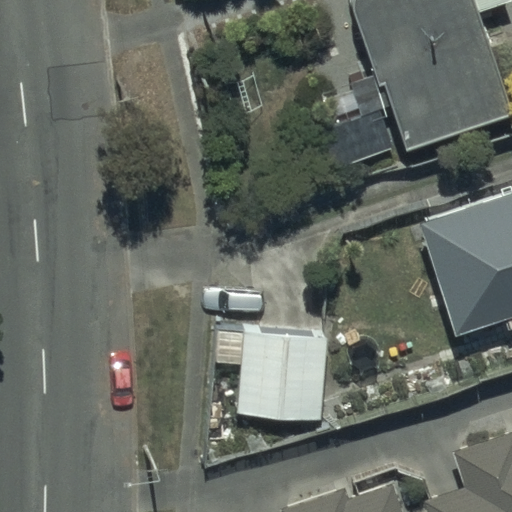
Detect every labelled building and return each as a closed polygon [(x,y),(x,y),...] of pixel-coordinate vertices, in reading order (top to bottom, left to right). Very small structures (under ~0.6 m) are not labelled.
[(346,0),(372,75),(347,83),(358,116),(303,135),(316,173),(401,143),(403,147),(508,110),(474,11),(506,0),(346,0)] [(511,189),(419,220),(457,333),(511,314),(511,189)] [(327,337),(239,329),(232,411),(320,419),(327,337)] [(511,511),(511,430),(452,450),(465,489),(425,502),(428,511),(511,511)] [(399,511),(390,484),(346,500),(341,485),(275,509),(276,511),(399,511)]
